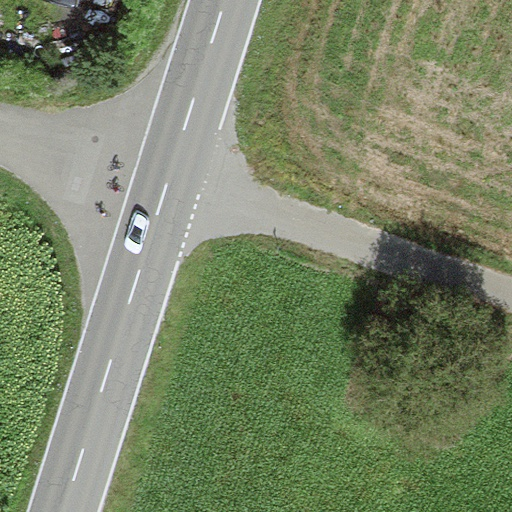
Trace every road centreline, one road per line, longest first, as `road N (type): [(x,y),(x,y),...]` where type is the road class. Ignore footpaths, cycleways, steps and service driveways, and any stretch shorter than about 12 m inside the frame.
road 1 (primary): [(66,511),(225,0)]
road 2 (track): [(511,299),(167,180)]
